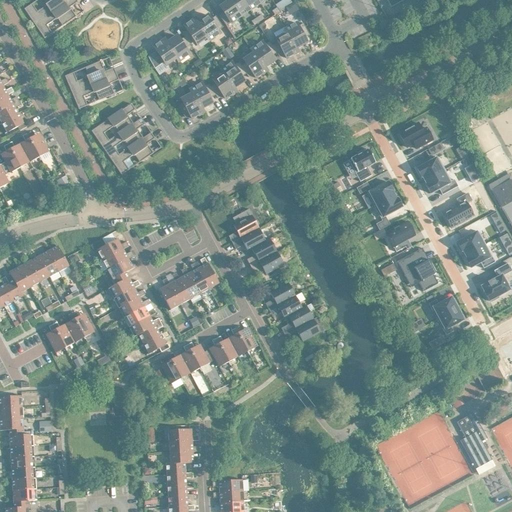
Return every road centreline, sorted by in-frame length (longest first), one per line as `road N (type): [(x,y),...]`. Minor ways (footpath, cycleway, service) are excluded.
road 1 (residential): [(338,39),(184,134),(171,130),(136,77),(131,48),(196,0)]
road 2 (residential): [(482,319),(366,109)]
road 3 (residential): [(98,215),(0,26)]
road 4 (unclassified): [(193,200),(366,109)]
road 5 (unclassified): [(372,106),(511,30)]
